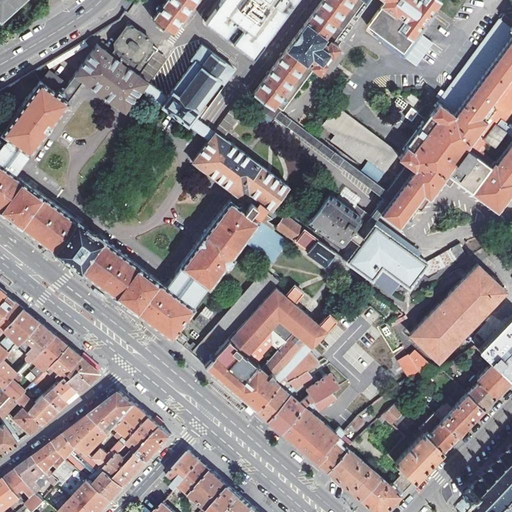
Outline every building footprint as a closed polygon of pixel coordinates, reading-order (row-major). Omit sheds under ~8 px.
[(0,0),(0,15),(16,0),(0,0)] [(166,0),(153,19),(173,33),(196,0),(322,0),(254,93),(273,107),(275,105),(278,107),(277,109),(279,111),(313,66),(321,71),(327,63),(323,60),(328,52),(333,55),(339,46),(332,40),(360,0),(384,0),(367,24),(402,50),(440,1),(439,0),(166,0)] [(196,0),(173,33),(180,38),(207,0),(196,0)] [(222,0),(204,25),(226,41),(236,27),(242,32),(232,46),(253,61),(298,0),(222,0)] [(230,73),(224,82),(232,88),(241,95),(215,130),(229,141),(233,134),(232,133),(240,123),(236,121),(245,108),(251,100),(274,118),(276,115),(277,116),(283,120),(386,196),(368,221),(354,239),(342,256),(345,259),(348,261),(367,236),(364,235),(381,212),(415,167),(408,162),(387,190),(376,182),(362,171),(287,116),(279,111),(277,109),(278,107),(275,105),(273,107),(254,93),(322,0),(311,0),(248,86),(239,80),(230,73)] [(138,312),(139,311),(172,336),(194,305),(192,304),(224,264),(226,265),(233,256),(232,254),(245,236),(275,258),(288,241),(271,229),(274,225),(293,238),(302,227),(273,206),(289,185),(229,141),(215,130),(208,139),(192,161),(234,192),(165,286),(104,240),(105,239),(95,231),(90,227),(77,218),(77,219),(15,174),(84,81),(127,111),(142,90),(149,81),(139,74),(162,44),(160,35),(138,18),(134,23),(127,26),(115,42),(116,47),(111,53),(98,44),(67,85),(60,95),(41,80),(40,79),(2,131),(8,137),(5,141),(0,138),(0,209),(22,227),(23,225),(54,249),(53,250),(66,260),(72,264),(81,271),(82,270),(114,293),(113,294),(138,312)] [(511,24),(510,28),(499,20),(399,155),(408,162),(415,167),(381,212),(400,226),(415,205),(420,209),(421,209),(449,171),(455,162),(464,168),(457,177),(472,189),(471,190),(498,210),(511,192),(511,24)] [(171,50),(162,44),(139,74),(149,81),(171,50)] [(202,44),(194,55),(191,58),(195,61),(169,95),(162,104),(171,111),(169,113),(178,119),(179,117),(188,124),(195,115),(221,81),(224,82),(230,73),(234,68),(202,44)] [(44,69),(41,65),(30,72),(33,76),(44,69)] [(60,95),(67,85),(48,70),(41,80),(60,95)] [(142,90),(162,104),(169,95),(149,81),(142,90)] [(270,126),(277,116),(276,115),(274,118),(251,100),(245,108),(270,126)] [(370,160),(362,171),(376,182),(399,152),(338,106),(323,125),(336,134),(331,140),(362,162),(366,157),(370,160)] [(195,115),(188,124),(198,131),(208,139),(215,130),(205,123),(195,115)] [(449,171),(457,177),(464,168),(455,162),(449,171)] [(354,239),(368,221),(329,192),(309,220),(342,243),(348,235),(354,239)] [(418,286),(430,279),(421,271),(428,262),(376,224),(367,236),(348,261),(392,292),(401,280),(411,287),(418,286)] [(303,228),(294,240),(309,250),(308,252),(325,264),(335,251),(303,228)] [(475,237),(466,243),(471,252),(480,247),(475,237)] [(467,258),(460,245),(450,250),(457,263),(467,258)] [(430,279),(457,263),(450,250),(428,262),(421,271),(430,279)] [(478,263),(410,334),(438,361),(506,290),(478,263)] [(310,349),(338,319),(328,311),(324,315),(321,318),(323,320),(320,324),(318,322),(318,321),(296,302),(305,291),(299,286),(296,283),(286,294),(277,286),(238,330),(236,328),(279,279),(266,269),(198,346),(194,343),(192,346),(187,342),(184,346),(248,402),(252,405),(255,408),(282,378),(310,349)] [(0,314),(13,300),(8,296),(6,295),(0,300),(0,314)] [(0,330),(2,328),(22,308),(19,305),(13,300),(0,314),(0,330)] [(213,313),(205,307),(201,313),(208,318),(213,313)] [(18,341),(38,321),(29,314),(24,309),(22,308),(2,328),(7,332),(5,335),(5,338),(8,341),(10,340),(13,337),(18,341)] [(202,327),(208,318),(201,313),(195,321),(202,327)] [(406,314),(391,323),(393,326),(408,317),(406,314)] [(511,316),(480,350),(492,362),(511,379),(511,377),(511,316)] [(22,360),(25,363),(26,362),(53,333),(51,331),(46,327),(40,323),(38,321),(18,341),(17,342),(28,352),(25,355),(22,360)] [(184,346),(187,342),(190,339),(182,332),(176,340),(184,346)] [(55,335),(53,333),(26,362),(39,374),(44,369),(67,345),(60,339),(55,335)] [(73,350),(67,345),(44,369),(48,372),(53,367),(57,371),(54,374),(59,378),(61,376),(80,356),(77,353),(73,350)] [(282,378),(255,408),(258,410),(265,416),(267,418),(290,393),(295,388),(290,380),(312,367),(320,362),(317,357),(310,349),(282,378)] [(419,369),(424,378),(426,382),(438,373),(414,350),(410,355),(419,369)] [(410,355),(409,354),(400,360),(410,376),(414,373),(419,369),(410,355)] [(89,363),(80,356),(61,376),(65,379),(76,370),(88,382),(99,372),(89,363)] [(2,358),(0,359),(0,386),(1,387),(11,377),(16,372),(2,358)] [(479,379),(496,395),(498,393),(511,379),(492,362),(477,378),(479,379)] [(316,374),(312,367),(290,380),(295,388),(316,374)] [(419,369),(414,373),(420,381),(424,378),(419,369)] [(76,370),(65,379),(77,391),(86,384),(88,382),(76,370)] [(301,402),(290,393),(267,418),(269,420),(281,430),(305,404),(330,390),(339,384),(331,372),(306,389),(308,391),(306,392),(308,394),(301,402)] [(72,395),(77,391),(65,379),(61,376),(59,378),(52,385),(68,400),(72,395)] [(0,389),(14,400),(22,392),(24,390),(22,389),(23,387),(11,377),(1,387),(0,389)] [(467,391),(484,407),(486,405),(496,395),(479,379),(467,391)] [(59,408),(68,400),(52,385),(44,394),(59,408)] [(29,433),(42,422),(28,411),(14,400),(0,389),(0,388),(0,418),(0,419),(3,416),(7,412),(29,433)] [(305,404),(281,430),(293,440),(293,441),(317,461),(326,451),(323,449),(337,433),(339,436),(345,430),(340,426),(335,432),(316,416),(313,412),(335,397),(330,390),(305,404)] [(91,413),(111,432),(114,428),(108,422),(110,421),(116,426),(135,403),(133,401),(124,394),(121,391),(91,413)] [(442,418),(459,434),(472,420),(484,407),(467,391),(458,402),(455,400),(453,402),(455,404),(442,418)] [(28,411),(35,403),(22,392),(14,400),(28,411)] [(51,414),(59,408),(44,394),(35,403),(28,411),(42,422),(51,414)] [(402,408),(395,401),(382,413),(390,420),(402,408)] [(143,410),(135,403),(116,426),(120,430),(117,433),(118,435),(119,436),(121,436),(123,434),(125,436),(121,441),(126,445),(129,441),(150,416),(143,410)] [(420,426),(425,431),(444,450),(446,447),(459,434),(442,418),(435,411),(420,426)] [(53,441),(67,460),(79,446),(90,454),(111,432),(91,413),(85,417),(67,431),(53,441)] [(0,419),(3,422),(17,442),(20,440),(3,416),(0,419)] [(139,450),(162,426),(156,421),(153,418),(150,416),(129,441),(132,445),(136,441),(139,443),(126,457),(123,455),(126,452),(123,449),(106,468),(115,476),(139,450)] [(363,420),(358,416),(356,418),(351,424),(356,428),(363,420)] [(17,442),(3,422),(0,424),(0,453),(6,449),(17,442)] [(162,426),(139,450),(149,460),(172,435),(169,432),(164,428),(162,426)] [(425,431),(395,461),(415,480),(430,464),(444,450),(425,431)] [(326,451),(317,461),(320,464),(327,470),(347,446),(349,444),(339,436),(337,433),(323,449),(326,451)] [(44,448),(35,455),(54,474),(55,472),(52,469),(57,464),(60,467),(67,460),(53,441),(44,448)] [(106,468),(123,449),(126,445),(121,441),(109,454),(102,449),(94,457),(106,468)] [(511,511),(511,442),(510,444),(511,446),(505,453),(503,452),(501,454),(503,455),(496,463),(494,461),(492,463),(494,465),(487,472),(485,471),(483,472),(484,474),(478,481),(477,479),(474,483),(471,483),(471,481),(468,482),(469,484),(467,486),(465,486),(465,488),(466,489),(466,490),(463,494),(464,494),(463,496),(466,499),(468,497),(477,505),(475,507),(478,510),(479,508),(484,511),(511,511)] [(123,488),(125,485),(115,476),(106,468),(94,457),(90,454),(79,446),(67,460),(90,480),(112,499),(123,488)] [(383,487),(390,484),(347,446),(327,470),(330,472),(363,500),(365,502),(383,487)] [(149,460),(139,450),(115,476),(125,485),(139,471),(149,460)] [(177,487),(178,486),(201,460),(199,459),(198,458),(190,451),(170,473),(177,479),(175,481),(174,484),(177,487)] [(35,455),(17,468),(36,493),(42,486),(43,487),(45,487),(46,487),(47,485),(48,484),(48,483),(47,482),(47,481),(46,480),(44,480),(47,476),(56,486),(61,480),(54,474),(35,455)] [(190,493),(211,470),(209,467),(201,460),(178,486),(185,491),(186,490),(190,493)] [(17,468),(5,477),(18,493),(25,488),(32,496),(25,502),(26,504),(29,507),(33,511),(45,501),(36,493),(17,468)] [(207,511),(209,510),(230,486),(213,471),(211,470),(190,493),(187,496),(190,499),(193,495),(206,506),(199,511),(207,511)] [(407,476),(394,482),(404,492),(413,482),(407,476)] [(0,480),(0,505),(4,510),(21,497),(18,493),(5,477),(0,480)] [(99,511),(112,499),(90,480),(59,511),(99,511)] [(383,487),(365,502),(376,511),(385,511),(404,492),(394,482),(390,484),(383,487)] [(227,511),(241,496),(232,488),(230,486),(209,510),(211,511),(227,511)] [(250,511),(254,508),(250,503),(244,498),(241,496),(227,511),(250,511)] [(175,511),(164,502),(158,509),(155,511),(175,511)]
